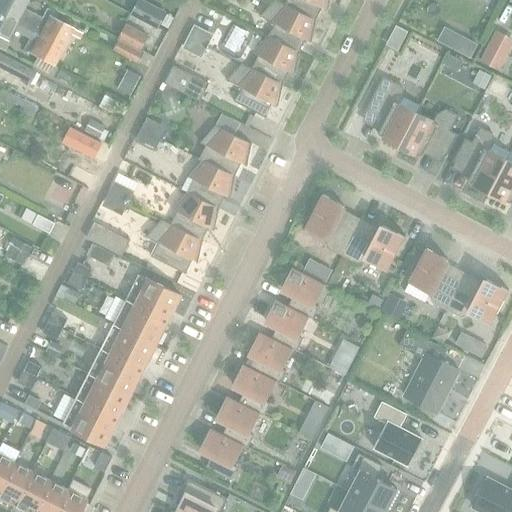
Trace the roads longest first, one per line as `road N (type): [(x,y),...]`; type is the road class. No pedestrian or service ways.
road 1 (residential): [(195,0),(0,381)]
road 2 (residential): [(311,148),(126,511)]
road 3 (residential): [(511,252),(311,148)]
road 4 (residential): [(311,148),(313,127),(377,0)]
